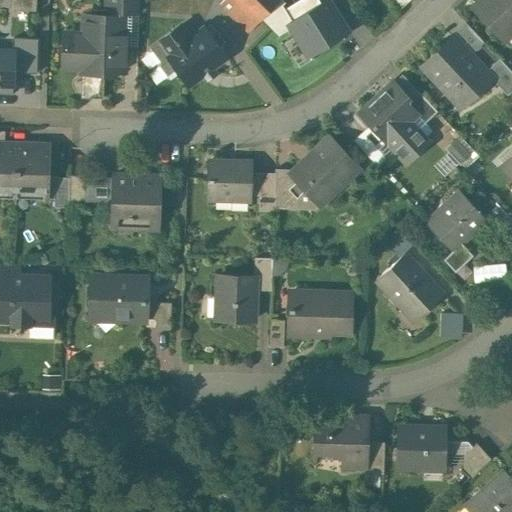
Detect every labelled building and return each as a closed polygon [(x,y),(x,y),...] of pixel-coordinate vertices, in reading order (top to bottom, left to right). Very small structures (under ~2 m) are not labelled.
[(35,0),(9,0),(9,9),(35,10),(35,0)] [(138,0),(119,0),(119,12),(138,12),(138,0)] [(222,0),(219,4),(248,31),(278,0),(222,0)] [(511,0),(480,0),(474,7),(503,38),(511,29),(511,0)] [(290,23),(288,24),(307,55),(347,31),(336,13),(333,15),(324,2),(299,17),(290,23)] [(291,5),(282,11),(290,23),(299,17),(291,5)] [(124,16),(84,15),(83,34),(82,68),(82,69),(103,70),(123,70),(123,68),(124,16)] [(484,42),(467,24),(454,36),(471,54),(484,42)] [(190,38),(180,25),(159,40),(169,54),(167,55),(178,71),(188,83),(225,56),(204,28),(190,38)] [(83,34),(65,33),(63,33),(62,67),(81,68),(82,68),(83,34)] [(454,36),(421,66),(448,94),(451,92),(462,104),(491,77),(497,85),(511,72),(499,58),(486,70),(471,54),(454,36)] [(169,54),(159,40),(150,47),(149,52),(157,62),(156,67),(164,77),(169,78),(178,71),(167,55),(169,54)] [(16,48),(0,47),(0,87),(14,88),(16,48)] [(103,70),(82,69),(82,68),(81,68),(80,97),(102,98),(103,70)] [(393,82),(359,113),(385,141),(386,141),(405,162),(423,146),(403,125),(415,114),(416,113),(404,100),(407,97),(393,82)] [(436,111),(415,88),(407,97),(404,100),(416,113),(415,114),(424,123),(436,111)] [(328,136),(311,153),(312,154),(293,173),(291,174),(304,188),(319,204),(357,167),(328,136)] [(453,138),(447,151),(466,160),(473,147),(453,138)] [(3,144),(0,143),(0,190),(45,192),(46,177),(47,145),(3,144)] [(511,154),(501,165),(511,177),(511,154)] [(251,162),(207,161),(206,198),(250,199),(250,195),(251,178),(251,162)] [(289,169),(274,168),(274,179),(273,205),(287,205),(304,188),(291,174),(293,173),(289,169)] [(86,176),(69,175),(69,177),(68,201),(85,201),(86,176)] [(136,178),(113,177),(112,220),(129,221),(129,227),(156,228),(158,176),(136,175),(136,178)] [(69,177),(46,177),(45,192),(54,192),(53,207),(68,207),(68,201),(69,177)] [(274,179),(251,178),(250,195),(258,195),(258,210),(273,211),(273,205),(274,179)] [(458,190),(425,221),(452,250),(443,258),(455,271),(472,254),(461,243),(486,220),(458,190)] [(439,289),(405,252),(375,280),(409,317),(439,289)] [(272,258),(254,257),(253,276),(254,276),(254,290),(271,290),(272,258)] [(18,263),(0,262),(0,288),(1,275),(17,275),(18,263)] [(17,275),(1,275),(0,288),(0,319),(11,319),(11,323),(29,324),(29,314),(47,315),(48,276),(17,275)] [(253,276),(217,275),(216,318),(253,319),(254,290),(254,276),(253,276)] [(146,279),(95,278),(94,311),(115,312),(115,317),(145,318),(146,279)] [(322,293),(293,292),(292,307),(288,307),(287,334),(310,334),(310,327),(328,327),(328,331),(348,332),(349,310),(350,310),(351,292),(322,291),(322,293)] [(170,302),(156,302),(155,328),(169,328),(170,302)] [(462,336),(462,312),(441,311),(441,336),(462,336)] [(284,319),(270,319),(269,346),(283,347),(284,319)] [(367,417),(315,415),(313,450),(340,451),(340,464),(363,465),(366,465),(366,441),(367,417)] [(443,427),(398,426),(397,466),(442,467),(443,427)] [(384,441),(366,441),(366,465),(363,465),(363,473),(383,473),(384,441)] [(490,457),(476,442),(463,454),(462,466),(471,475),(490,457)] [(511,511),(511,480),(503,471),(471,500),(480,510),(477,511),(511,511)]
